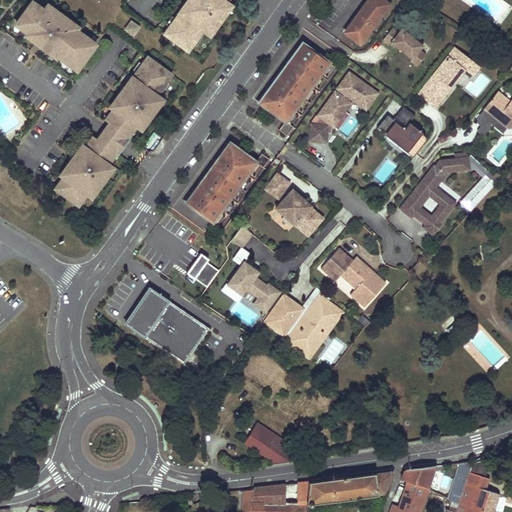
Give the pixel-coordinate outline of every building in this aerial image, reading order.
[(190,0),(187,4),(185,3),(182,7),(185,10),(182,15),(179,13),(169,27),(169,26),(163,33),(188,52),(194,44),(192,43),(199,34),(200,34),(202,30),(206,33),(209,28),(213,31),(216,26),(214,25),(222,14),(224,15),(228,10),(224,8),(227,3),(226,2),(227,0),(190,0)] [(388,3),(384,0),(369,0),(346,32),(360,42),(388,3)] [(68,66),(76,71),(96,44),(88,39),(86,41),(79,36),(81,33),(71,26),(73,23),(67,19),(67,21),(57,13),(58,12),(52,8),(50,11),(45,7),(44,10),(32,1),(17,21),(24,27),(22,30),(27,34),(28,33),(32,36),(29,39),(35,44),(36,43),(46,50),(45,51),(51,55),(53,51),(57,54),(56,56),(62,60),(63,58),(70,63),(68,66)] [(138,27),(131,22),(126,29),(133,35),(138,27)] [(412,58),(413,59),(420,49),(424,44),(402,27),(398,32),(392,27),(383,39),(390,44),(391,42),(412,58)] [(257,101),(259,103),(303,43),(301,41),(290,57),(257,101)] [(329,62),(303,43),(259,103),(285,122),(280,129),(288,135),(295,126),(287,121),(329,62)] [(419,94),(436,107),(451,88),(448,86),(448,80),(460,65),(465,69),(474,75),(481,66),(456,47),(419,94)] [(417,65),(426,53),(420,49),(413,59),(412,58),(411,60),(417,65)] [(113,116),(108,123),(128,137),(136,126),(137,127),(141,122),(144,125),(148,120),(146,119),(154,108),(156,109),(159,104),(156,102),(159,97),(156,95),(158,91),(158,90),(165,81),(166,82),(172,75),(147,57),(141,64),(142,64),(132,78),(134,80),(131,85),(127,82),(124,87),(126,88),(119,98),(117,97),(113,101),(117,104),(110,113),(113,116)] [(448,86),(451,88),(465,69),(460,65),(448,80),(448,86)] [(336,93),(320,115),(323,117),(317,125),(313,125),(312,140),(326,141),(327,132),(332,132),(332,128),(334,125),(339,129),(344,121),(340,118),(351,103),(348,101),(351,97),(367,108),(377,93),(350,73),(340,88),(347,93),(344,98),(336,93)] [(487,120),(493,125),(494,124),(498,118),(509,127),(511,126),(511,100),(511,101),(499,91),(493,99),(495,101),(492,104),(488,105),(476,120),(482,125),(483,126),(487,120)] [(385,119),(378,128),(413,156),(427,138),(425,137),(426,135),(422,132),(422,131),(411,122),(417,115),(405,106),(395,119),(391,117),(388,121),(386,120),(385,119)] [(110,113),(105,120),(108,123),(113,116),(110,113)] [(504,132),(509,127),(498,118),(494,124),(504,132)] [(485,135),(493,125),(487,120),(483,126),(482,125),(478,130),(485,135)] [(128,137),(108,123),(97,139),(116,153),(118,155),(129,138),(128,137)] [(97,139),(94,136),(89,143),(92,146),(97,139)] [(116,153),(97,139),(92,146),(89,143),(82,153),(78,150),(75,155),(77,156),(69,166),(67,165),(64,169),(67,172),(60,182),(64,184),(59,191),(67,197),(78,205),(87,193),(89,194),(91,191),(95,193),(98,189),(97,187),(105,176),(106,178),(110,173),(106,170),(110,165),(108,164),(116,153)] [(231,143),(228,141),(185,201),(187,203),(231,143)] [(262,154),(257,161),(231,143),(187,203),(213,222),(256,162),(264,168),(270,159),(262,154)] [(472,169),(470,155),(441,159),(436,165),(447,173),(448,172),(472,169)] [(436,165),(435,164),(401,208),(413,218),(415,215),(423,221),(425,218),(429,221),(426,224),(424,226),(433,234),(435,231),(437,232),(444,223),(443,222),(458,202),(438,186),(448,174),(447,173),(436,165)] [(278,173),(267,189),(279,198),(291,183),(278,173)] [(294,189),(277,208),(296,225),(296,224),(309,235),(324,218),(311,207),(310,208),(306,204),(308,201),(294,189)] [(243,225),(232,241),(241,248),(253,234),(243,225)] [(240,248),(232,261),(241,267),(250,254),(240,248)] [(352,259),(340,248),(336,253),(335,252),(332,255),(333,256),(322,269),(337,281),(342,276),(357,289),(352,294),(364,305),(386,281),(371,268),(371,269),(369,271),(353,258),(352,259)] [(210,259),(202,253),(188,273),(209,287),(220,271),(208,261),(210,259)] [(355,255),(353,258),(369,271),(371,269),(355,255)] [(259,273),(245,263),(229,285),(243,296),(248,289),(260,298),(256,305),(267,313),(281,293),(270,285),(268,287),(256,278),(259,273)] [(229,285),(225,291),(239,302),(243,296),(229,285)] [(318,287),(302,309),(303,309),(302,311),(307,315),(317,301),(325,306),(328,302),(329,302),(332,298),(318,287)] [(155,291),(150,288),(144,296),(149,299),(155,291)] [(125,324),(183,364),(208,328),(155,291),(149,299),(144,296),(125,324)] [(285,296),(267,322),(285,335),(285,334),(291,338),(289,341),(298,348),(303,341),(313,349),(319,340),(316,338),(322,329),(326,332),(341,311),(329,302),(328,302),(325,306),(317,301),(307,315),(302,311),(303,309),(302,309),(285,296)] [(463,328),(457,322),(448,331),(453,338),(463,328)] [(303,341),(298,348),(311,357),(322,342),(326,332),(322,329),(316,338),(319,340),(313,349),(303,341)] [(278,441),(280,438),(258,423),(255,428),(277,443),(278,441)] [(277,443),(255,428),(245,442),(267,458),(270,458),(271,464),(299,459),(298,454),(278,441),(277,443)] [(455,511),(469,472),(473,461),(462,462),(462,464),(463,464),(459,476),(447,472),(443,484),(457,489),(450,511),(448,510),(446,511),(455,511)] [(405,469),(401,480),(406,481),(398,504),(393,502),(389,511),(419,511),(435,465),(405,469)] [(392,471),(309,482),(306,511),(308,511),(309,506),(311,507),(312,505),(313,504),(385,494),(393,473),(392,471)] [(469,472),(455,511),(491,511),(498,494),(484,489),(487,478),(469,472)] [(306,511),(309,482),(297,483),(297,502),(286,502),(285,485),(277,485),(253,488),(242,490),(242,508),(248,510),(248,511),(306,511)] [(287,494),(297,494),(297,485),(287,485),(287,494)]
